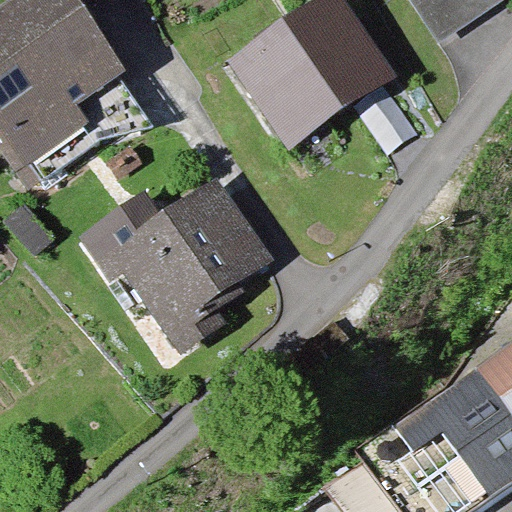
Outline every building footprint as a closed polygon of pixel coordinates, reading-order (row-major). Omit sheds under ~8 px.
[(52,0),(46,0),(0,29),(0,140),(19,170),(77,134),(65,114),(108,87),(52,0)] [(502,0),(405,0),(440,50),(506,5),(502,0)] [(385,85),(333,7),(237,71),(289,149),(385,85)] [(261,266),(213,197),(120,262),(169,331),(261,266)] [(487,511),(511,496),(511,354),(361,453),(399,511),(487,511)]
